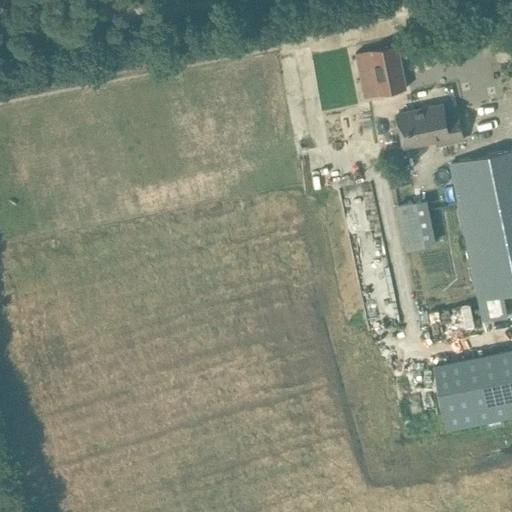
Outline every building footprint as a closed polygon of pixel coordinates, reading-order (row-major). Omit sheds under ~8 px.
[(408,92),(397,48),(370,55),(380,99),(408,92)] [(446,117),(443,103),(398,113),(404,145),(437,138),(438,144),(463,139),(458,115),(446,117)] [(495,317),(491,296),(511,291),(511,149),(450,162),(484,319),(495,317)] [(123,179),(124,154),(112,153),(111,179),(123,179)] [(427,198),(398,203),(406,246),(435,240),(427,198)] [(511,347),(435,364),(449,430),(511,416),(511,347)]
